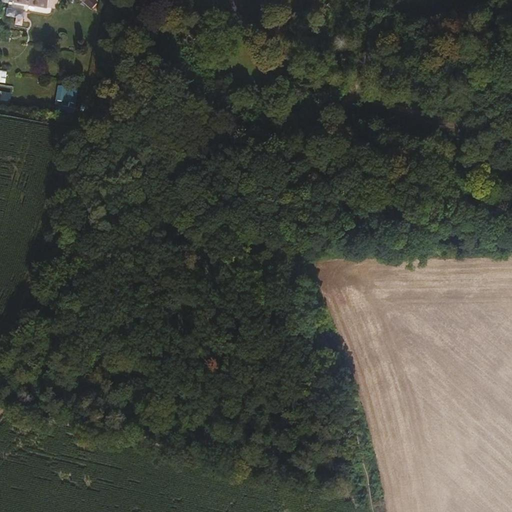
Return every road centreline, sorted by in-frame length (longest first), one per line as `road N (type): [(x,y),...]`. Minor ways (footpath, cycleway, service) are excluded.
road 1 (unclassified): [(108,0),(234,130),(266,136)]
road 2 (track): [(266,136),(320,120),(366,47),(372,0)]
road 3 (track): [(342,86),(511,141)]
